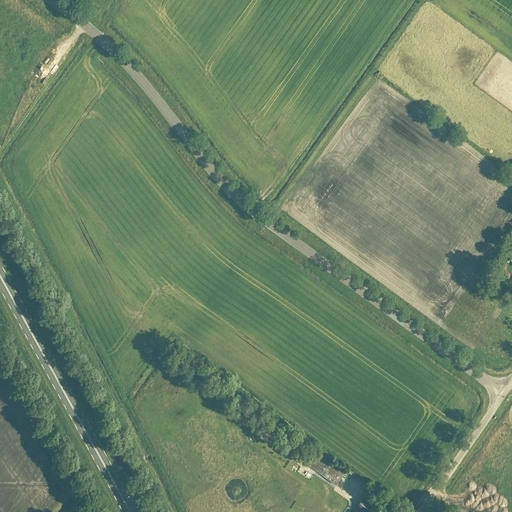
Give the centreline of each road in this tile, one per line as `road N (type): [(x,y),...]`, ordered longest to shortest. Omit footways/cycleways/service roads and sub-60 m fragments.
road 1 (unclassified): [(503,394),(231,197),(108,36),(54,0)]
road 2 (primary): [(128,511),(0,277)]
road 3 (unclassified): [(420,511),(503,394)]
